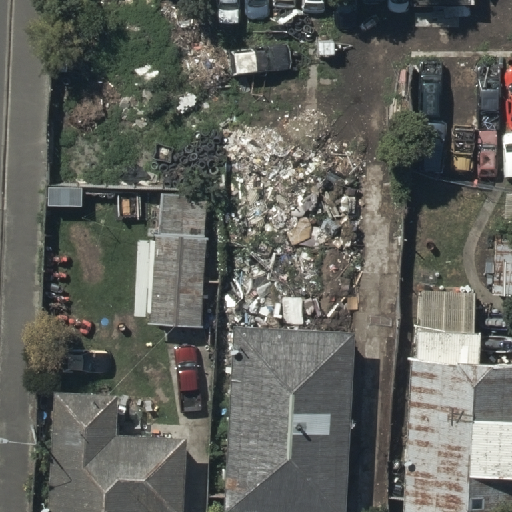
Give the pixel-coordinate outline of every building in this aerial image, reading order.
[(488,236),(488,294),(511,294),(511,316),(511,315),(511,194),(501,195),(501,236),(488,236)] [(151,239),(149,328),(199,329),(202,202),(158,201),(157,240),(151,239)] [(473,292),(417,292),(416,337),(412,337),(411,369),(402,369),(400,511),(511,511),(511,364),(481,364),(481,340),(472,340),(473,292)] [(344,511),(355,341),(231,333),(219,511),(344,511)] [(51,395),(45,511),(177,511),(179,442),(112,441),(113,395),(51,395)]
